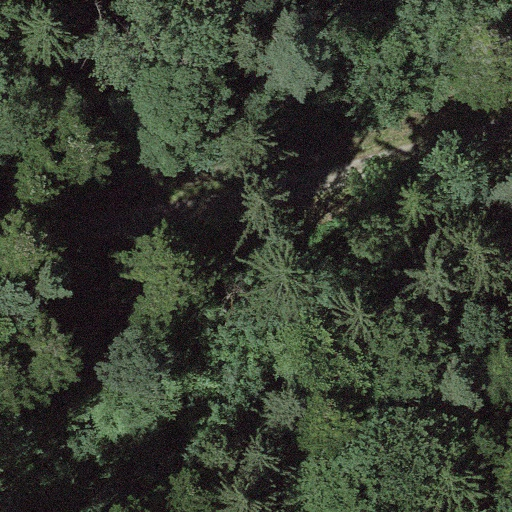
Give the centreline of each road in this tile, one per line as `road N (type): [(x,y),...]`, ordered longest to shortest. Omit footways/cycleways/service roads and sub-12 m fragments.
road 1 (track): [(511,163),(225,216),(0,238)]
road 2 (track): [(225,216),(273,511)]
